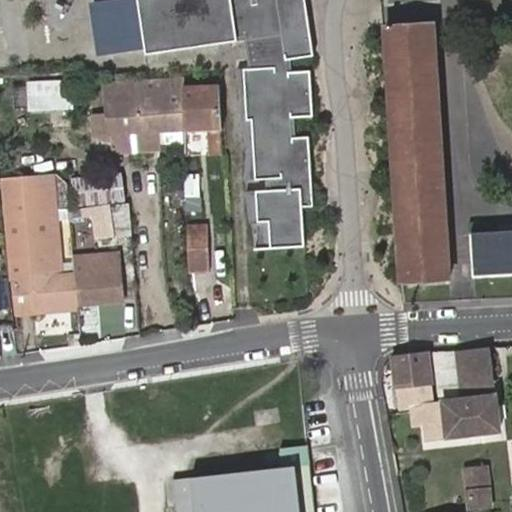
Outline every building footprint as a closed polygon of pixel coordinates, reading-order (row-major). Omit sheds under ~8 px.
[(110,0),(89,3),(97,57),(146,50),(157,48),(149,0),(110,0)] [(149,0),(157,48),(146,50),(147,55),(157,53),(157,54),(158,54),(158,53),(245,41),(249,70),(237,70),(237,74),(244,75),(245,92),(241,94),(241,99),(246,99),(247,117),(241,119),(242,123),(252,125),(254,146),(248,148),(248,152),(254,154),(255,175),(245,178),(245,181),(267,180),(267,191),(246,192),(246,195),(257,196),(258,218),(250,220),(251,223),(258,223),(259,225),(261,225),(270,226),(271,243),(259,247),(259,249),(255,249),(255,250),(305,247),(303,219),(301,219),(300,207),(313,207),(309,138),(295,138),(294,118),(313,117),(311,71),(291,73),(291,60),(313,56),(307,18),(301,16),(298,0),(149,0)] [(307,18),(304,0),(298,0),(301,16),(307,18)] [(385,28),(400,281),(449,279),(433,25),(385,28)] [(24,80),(24,110),(71,110),(70,79),(24,80)] [(185,89),(183,79),(137,82),(136,84),(105,86),(111,137),(206,132),(209,159),(222,158),(218,86),(185,89)] [(252,125),(242,123),(248,148),(254,146),(252,125)] [(254,154),(248,152),(245,178),(255,175),(254,154)] [(121,173),(70,178),(73,207),(124,202),(121,173)] [(4,204),(46,199),(44,178),(1,184),(4,204)] [(267,180),(245,181),(246,192),(267,191),(267,180)] [(257,196),(246,195),(250,220),(258,218),(257,196)] [(49,217),(48,212),(46,199),(4,204),(6,222),(49,217)] [(97,237),(131,235),(128,205),(96,208),(97,237)] [(9,244),(51,239),(49,217),(6,222),(9,244)] [(270,226),(261,225),(259,247),(271,243),(270,226)] [(474,276),(511,274),(511,230),(472,233),(474,276)] [(185,237),(187,282),(208,281),(205,235),(185,237)] [(11,263),(54,259),(51,239),(9,244),(11,263)] [(73,258),(75,277),(120,273),(117,253),(73,258)] [(78,307),(75,277),(56,279),(54,259),(11,263),(17,314),(78,307)] [(120,273),(75,277),(78,307),(123,301),(120,273)] [(433,404),(426,353),(424,353),(418,353),(414,354),(412,355),(405,358),(402,359),(401,360),(399,362),(398,363),(396,366),(394,368),(394,376),(398,408),(412,407),(421,406),(424,428),(426,442),(435,440),(498,432),(489,349),(455,352),(461,401),(439,403),(433,404)] [(455,352),(433,352),(439,403),(461,401),(455,352)] [(424,428),(421,406),(412,407),(414,429),(424,428)] [(9,454),(3,420),(0,420),(0,480),(1,489),(4,489),(5,495),(15,494),(11,471),(9,454)] [(312,511),(308,466),(174,480),(177,511),(312,511)] [(467,472),(470,494),(472,509),(491,506),(488,492),(485,470),(467,472)] [(17,511),(15,494),(5,495),(8,511),(17,511)]
